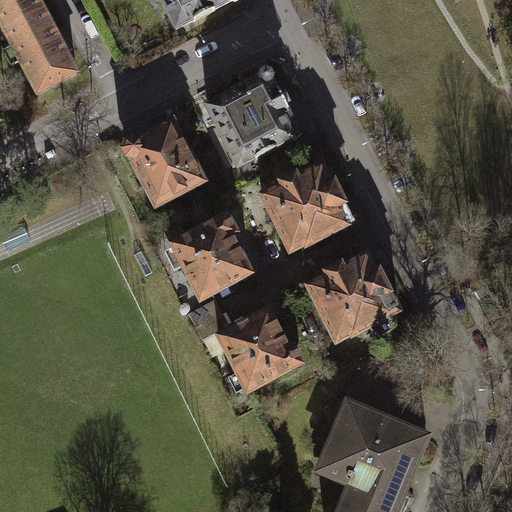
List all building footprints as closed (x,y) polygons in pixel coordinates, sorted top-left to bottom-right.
[(0,0),(0,24),(4,31),(44,10),(38,0),(0,0)] [(161,0),(177,30),(193,21),(194,22),(216,11),(215,10),(230,2),(236,4),(240,1),(240,0),(161,0)] [(78,75),(44,10),(4,31),(38,96),(78,75)] [(262,74),(260,79),(233,93),(234,94),(208,107),(218,127),(238,168),(255,160),(255,161),(277,150),(276,148),(293,140),(292,137),(300,133),(278,90),(276,91),(272,83),(274,78),(272,73),(266,72),(262,74)] [(127,159),(132,161),(156,207),(204,183),(173,124),(138,142),(133,140),(125,144),(123,152),(127,159)] [(322,168),(262,198),(290,254),(305,246),(306,248),(354,224),(334,184),(332,185),(322,168)] [(228,217),(173,246),(201,302),(251,275),(231,237),(236,234),(228,217)] [(327,278),(307,288),(337,343),(351,336),(352,338),(369,329),(375,340),(397,328),(391,317),(400,312),(379,273),(377,274),(367,256),(343,269),(341,266),(326,274),(327,278)] [(216,300),(189,314),(196,327),(223,313),(216,300)] [(269,311),(219,338),(247,394),(303,364),(294,346),(289,349),(269,311)] [(223,313),(196,327),(203,341),(230,327),(223,313)] [(342,435),(325,475),(350,486),(339,511),(396,511),(400,504),(393,501),(409,464),(416,466),(428,438),(348,404),(336,432),(342,435)]
